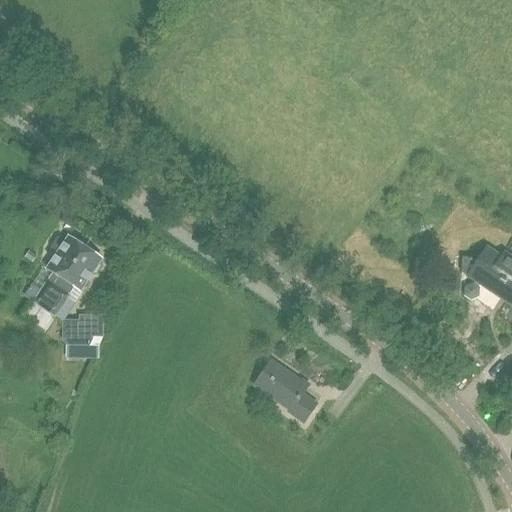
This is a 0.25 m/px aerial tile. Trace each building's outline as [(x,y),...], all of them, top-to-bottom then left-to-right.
[(69,239),(66,242),(61,239),(56,240),(51,248),(52,253),(57,256),(47,271),(52,274),(32,303),(55,318),(74,289),(81,293),(102,261),(69,239)] [(511,305),(511,258),(504,253),(501,258),(486,248),(466,278),(474,283),(464,287),(463,297),(471,301),(479,297),(480,287),(510,307),(511,305)] [(61,321),(61,340),(65,347),(81,347),(81,359),(96,359),(97,359),(98,354),(98,348),(102,338),(103,316),(78,316),(78,321),(61,321)] [(271,363),(254,387),(289,412),(289,414),(303,424),(316,405),(302,396),(307,388),(271,363)] [(301,445),(296,453),(302,457),(307,449),(301,445)]
